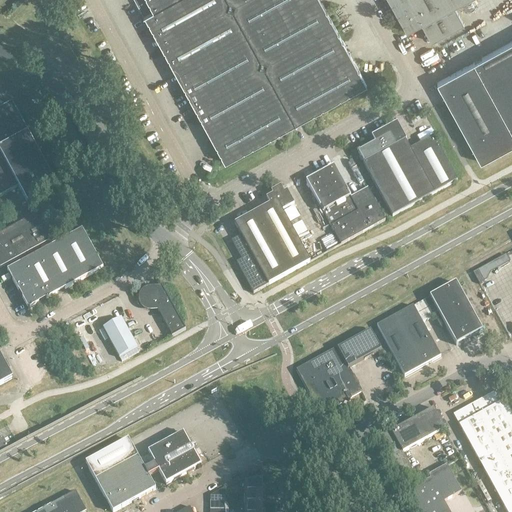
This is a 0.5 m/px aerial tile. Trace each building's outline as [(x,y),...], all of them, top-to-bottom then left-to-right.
[(136,0),(145,14),(143,15),(144,15),(144,16),(145,15),(157,37),(161,43),(161,44),(173,66),(177,73),(181,80),(205,124),(209,131),(213,138),(225,160),(256,144),(366,83),(354,61),(346,47),(320,0),(136,0)] [(389,0),(406,30),(405,30),(406,31),(421,23),(431,41),(463,23),(454,6),(465,0),(389,0)] [(511,40),(449,75),(437,82),(480,162),(511,144),(511,40)] [(12,105),(0,111),(0,197),(18,188),(27,205),(57,189),(12,105)] [(371,138),(374,145),(358,154),(363,164),(392,217),(457,182),(433,138),(410,151),(405,142),(406,141),(396,124),(371,138)] [(306,182),(331,228),(341,246),(385,221),(367,189),(351,198),(334,167),(306,182)] [(283,194),(280,188),(272,193),(273,195),(267,199),(270,205),(234,224),(241,236),(231,242),(242,260),(236,263),(253,294),(310,263),(282,212),(293,206),(286,193),(283,194)] [(38,213),(0,234),(0,268),(53,240),(38,213)] [(103,269),(82,231),(7,271),(28,310),(103,269)] [(478,271),(473,274),(479,285),(484,282),(478,271)] [(455,283),(424,301),(429,310),(434,307),(456,346),(482,332),(455,283)] [(158,309),(158,311),(172,337),(171,338),(172,338),(186,330),(161,286),(162,290),(150,290),(148,291),(147,291),(146,291),(145,292),(144,293),(143,294),(142,295),(142,297),(141,298),(141,299),(141,300),(141,302),(142,303),(142,304),(143,305),(144,307),(145,307),(146,308),(148,309),(149,309),(150,309),(151,309),(158,309)] [(424,301),(377,326),(404,377),(440,357),(422,324),(433,318),(429,310),(424,301)] [(125,317),(107,327),(124,357),(142,347),(125,317)] [(323,356),(296,371),(320,416),(341,404),(340,402),(346,398),(347,400),(347,401),(348,401),(348,402),(349,402),(350,402),(351,401),(351,400),(351,399),(351,398),(361,393),(348,370),(381,352),(370,331),(337,349),(323,356)] [(0,355),(0,385),(13,379),(0,355)] [(511,511),(511,416),(498,391),(453,415),(506,511),(511,511)] [(200,415),(223,402),(217,392),(194,404),(200,415)] [(206,425),(228,412),(223,402),(200,415),(206,425)] [(445,430),(433,409),(374,442),(381,456),(384,454),(388,461),(385,462),(397,484),(414,474),(403,453),(445,430)] [(211,435),(234,423),(228,412),(206,425),(211,435)] [(156,439),(179,426),(173,416),(151,428),(156,439)] [(217,446),(240,433),(234,423),(211,435),(217,446)] [(162,449),(185,436),(179,426),(156,439),(162,449)] [(133,451),(156,439),(151,428),(128,441),(133,451)] [(223,456),(246,443),(240,433),(217,446),(223,456)] [(4,439),(2,436),(0,437),(0,453),(9,448),(6,443),(10,441),(8,437),(4,439)] [(168,459),(190,447),(185,436),(162,449),(168,459)] [(139,462),(162,449),(156,439),(133,451),(139,462)] [(173,470),(196,457),(190,447),(168,459),(173,470)] [(145,472),(168,459),(162,449),(139,462),(145,472)] [(90,475),(112,463),(107,452),(84,465),(90,475)] [(179,480),(202,467),(196,457),(173,470),(179,480)] [(150,482),(173,470),(168,459),(145,472),(150,482)] [(95,486),(118,473),(112,463),(90,475),(95,486)] [(430,479),(404,493),(410,505),(412,504),(416,511),(448,511),(444,502),(461,493),(446,466),(428,476),(430,479)] [(156,493),(179,480),(173,470),(150,482),(156,493)] [(101,496),(124,483),(118,473),(95,486),(101,496)] [(245,482),(245,494),(265,494),(265,487),(262,487),(262,482),(245,482)] [(107,506),(129,494),(124,483),(101,496),(107,506)] [(225,502),(225,488),(210,497),(210,502),(225,502)] [(84,511),(75,494),(42,511),(84,511)] [(109,511),(120,511),(135,504),(129,494),(107,506),(109,511)] [(265,494),(245,494),(245,506),(262,506),(262,502),(265,502),(265,494)] [(225,510),(225,502),(210,502),(210,510),(225,510)]
